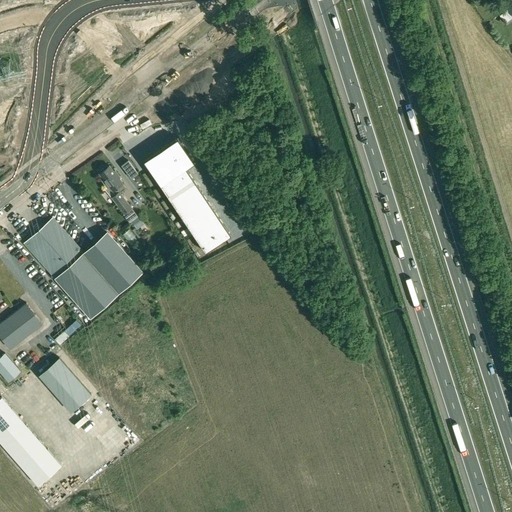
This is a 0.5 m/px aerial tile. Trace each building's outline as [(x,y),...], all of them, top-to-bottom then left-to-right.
[(177,137),(144,160),(206,252),(231,235),(186,168),(194,163),(177,137)] [(138,173),(128,160),(122,165),(131,178),(138,173)] [(111,198),(112,197),(124,214),(131,208),(119,192),(125,188),(118,179),(120,177),(115,170),(114,171),(109,165),(105,169),(103,168),(100,171),(100,172),(99,173),(104,179),(102,180),(107,187),(106,188),(105,190),(111,198)] [(108,211),(103,215),(107,220),(112,217),(108,211)] [(144,224),(139,217),(133,222),(138,229),(144,224)] [(53,219),(26,243),(57,278),(92,317),(142,272),(108,232),(83,254),(53,219)] [(26,302),(0,322),(0,335),(10,348),(42,323),(26,302)] [(21,370),(5,352),(0,356),(0,371),(8,381),(21,370)] [(2,396),(0,397),(0,440),(38,485),(61,465),(2,396)]
